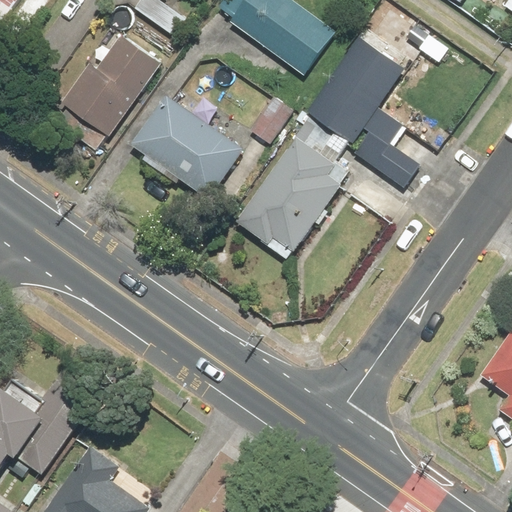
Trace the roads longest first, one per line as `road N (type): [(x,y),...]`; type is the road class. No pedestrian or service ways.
road 1 (secondary): [(329,436),(14,223)]
road 2 (residential): [(511,173),(329,436)]
road 3 (secondary): [(436,511),(329,436)]
